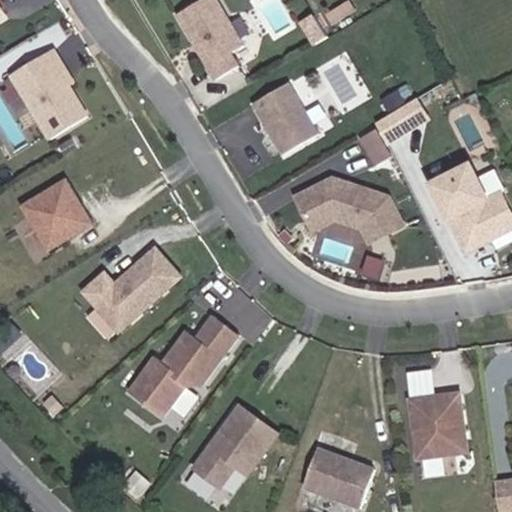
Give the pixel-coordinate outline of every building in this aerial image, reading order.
[(218,0),(204,0),(179,15),(218,80),(241,67),(233,53),(246,45),(218,0)] [(252,0),(274,37),(296,24),(281,0),(252,0)] [(324,35),(315,21),(301,30),(310,44),(324,35)] [(70,85),(74,83),(55,50),(50,53),(70,85)] [(50,53),(13,75),(28,100),(52,140),(89,117),(50,53)] [(28,100),(13,75),(5,80),(9,87),(4,90),(14,108),(28,100)] [(321,134),(291,83),(254,105),(284,156),(321,134)] [(406,107),(397,92),(383,100),(392,115),(406,107)] [(389,140),(427,117),(417,100),(406,107),(392,115),(378,123),(389,140)] [(393,154),(377,127),(360,137),(377,164),(393,154)] [(473,166),(435,185),(467,249),(488,238),(493,239),(511,229),(511,211),(503,194),(491,200),(473,166)] [(335,175),(299,197),(317,227),(340,214),(364,229),(372,244),(406,226),(392,198),(335,175)] [(94,224),(67,180),(24,207),(50,251),(94,224)] [(107,274),(86,293),(121,333),(183,278),(158,249),(129,275),(133,279),(121,290),(117,285),(107,274)] [(367,271),(383,276),(389,259),(373,253),(367,271)] [(133,279),(129,275),(117,285),(121,290),(133,279)] [(165,363),(157,357),(131,393),(165,418),(188,387),(205,384),(241,335),(215,316),(196,343),(186,335),(165,363)] [(186,335),(196,343),(199,339),(189,331),(186,335)] [(202,397),(188,387),(173,407),(187,417),(202,397)] [(469,452),(462,394),(414,400),(421,458),(469,452)] [(283,436),(242,406),(223,433),(225,435),(221,441),(218,439),(196,468),(222,488),(240,464),(254,475),(283,436)] [(376,470),(319,449),(305,488),(362,509),(376,470)] [(122,488),(138,499),(150,483),(134,471),(122,488)] [(507,511),(511,511),(511,478),(497,480),(500,511),(507,511)]
